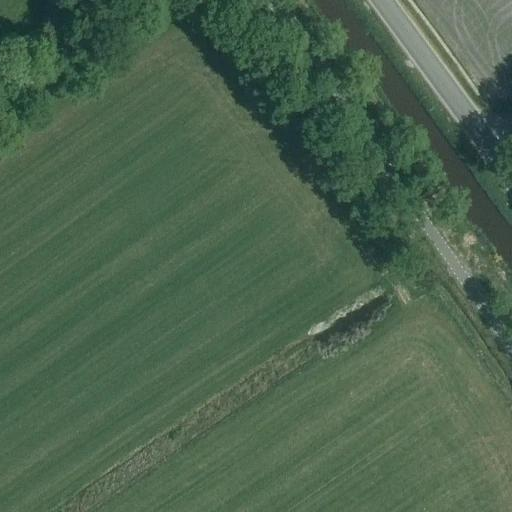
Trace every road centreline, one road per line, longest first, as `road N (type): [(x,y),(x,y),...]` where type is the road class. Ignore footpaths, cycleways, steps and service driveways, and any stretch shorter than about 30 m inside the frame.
road 1 (secondary): [(511,180),(379,0)]
road 2 (unclassified): [(0,105),(146,0)]
